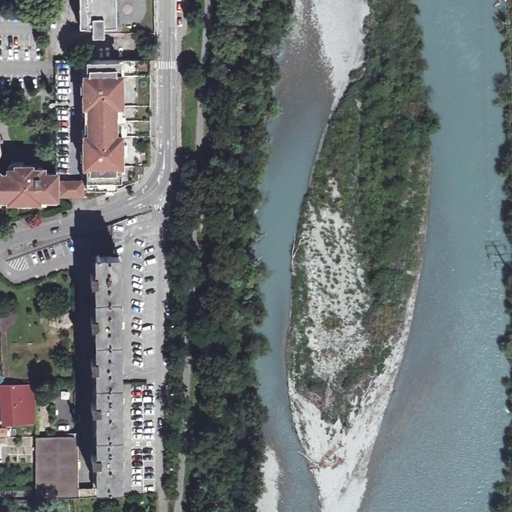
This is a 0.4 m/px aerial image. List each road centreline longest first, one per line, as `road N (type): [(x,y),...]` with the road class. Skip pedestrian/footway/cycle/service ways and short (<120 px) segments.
road 1 (residential): [(164,0),(158,182)]
road 2 (residential): [(0,249),(124,208),(158,182)]
